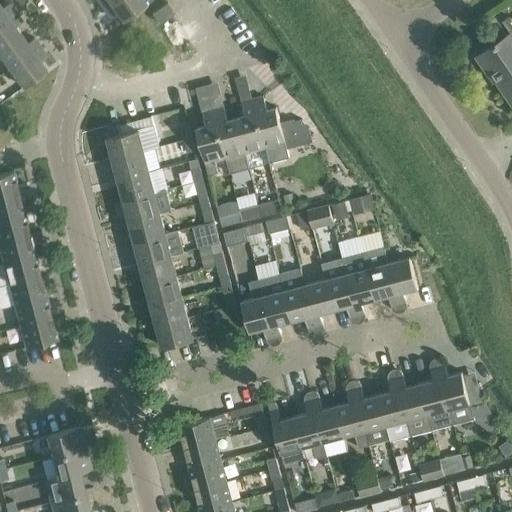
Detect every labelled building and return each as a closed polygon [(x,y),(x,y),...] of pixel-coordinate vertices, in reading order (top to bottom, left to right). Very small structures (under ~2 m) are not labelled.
[(144,0),(113,0),(103,7),(110,16),(117,11),(123,20),(147,3),(144,0)] [(152,13),(160,23),(175,12),(168,1),(152,13)] [(0,22),(16,11),(9,2),(2,7),(0,3),(0,22)] [(0,22),(0,49),(22,34),(16,25),(23,20),(16,11),(0,22)] [(492,71),(511,99),(511,32),(478,55),(490,73),(492,71)] [(0,49),(0,53),(11,68),(42,46),(35,37),(28,42),(22,34),(0,49)] [(42,46),(11,68),(24,86),(47,69),(41,60),(48,55),(42,46)] [(264,95),(253,98),(266,146),(286,141),(288,148),(313,141),(309,127),(298,130),(295,118),(281,121),(277,106),(268,109),(264,95)] [(246,114),(237,117),(246,152),(266,146),(253,98),(242,101),(246,114)] [(225,105),(214,108),(226,157),(231,172),(250,167),(246,152),(237,117),(228,119),(225,105)] [(226,157),(214,108),(203,111),(206,125),(197,127),(209,174),(218,171),(215,160),(226,157)] [(108,136),(114,158),(145,150),(139,128),(149,126),(147,116),(109,126),(112,135),(108,136)] [(181,127),(185,139),(193,137),(190,125),(181,127)] [(193,137),(185,139),(186,146),(188,151),(196,149),(193,137)] [(114,158),(119,179),(150,171),(145,150),(114,158)] [(192,169),(196,181),(204,179),(201,166),(192,169)] [(0,196),(19,191),(14,170),(0,173),(0,196)] [(119,179),(125,199),(156,191),(150,171),(119,179)] [(196,181),(201,201),(209,199),(207,191),(204,179),(196,181)] [(0,218),(25,212),(19,191),(0,196),(0,218)] [(125,199),(130,220),(161,212),(156,191),(125,199)] [(369,193),(352,198),(356,213),(376,208),(373,195),(372,192),(371,193),(369,193)] [(280,198),(259,203),(263,215),(283,210),(280,198)] [(201,201),(207,223),(215,220),(209,199),(201,201)] [(348,199),(335,202),(339,219),(353,216),(348,199)] [(240,208),(240,209),(243,220),(263,215),(259,203),(240,208)] [(312,224),(313,228),(329,224),(330,228),(335,226),(329,203),(308,209),(312,224)] [(243,220),(240,209),(220,215),(222,225),(243,220)] [(307,211),(298,213),(303,231),(312,228),(307,211)] [(0,241),(30,233),(25,212),(0,218),(0,241)] [(130,220),(136,241),(167,233),(161,212),(130,220)] [(266,220),(270,233),(291,228),(288,215),(266,220)] [(207,223),(212,244),(221,242),(218,233),(215,220),(207,223)] [(263,221),(246,225),(250,239),(251,243),(260,240),(258,233),(265,231),(263,221)] [(250,239),(246,225),(224,231),(228,245),(250,239)] [(136,241),(141,262),(172,254),(183,251),(178,230),(167,233),(136,241)] [(0,263),(4,262),(5,262),(36,254),(30,233),(0,241),(0,263)] [(212,244),(218,264),(226,262),(223,250),(221,242),(212,244)] [(389,261),(385,246),(364,251),(376,297),(390,294),(393,307),(393,308),(395,309),(397,311),(399,311),(401,312),(402,311),(389,261)] [(364,251),(343,256),(360,322),(363,321),(364,320),(365,319),(366,318),(366,317),(367,315),(366,313),(363,300),(376,297),(364,251)] [(5,262),(10,283),(41,275),(36,254),(5,262)] [(141,262),(147,283),(178,275),(172,254),(141,262)] [(360,322),(343,256),(322,262),(327,278),(334,308),(348,304),(351,317),(352,319),(353,320),(354,321),(356,322),(357,322),(359,322),(360,322)] [(411,256),(389,261),(402,311),(404,311),(405,310),(406,309),(407,309),(407,307),(408,305),(408,303),(408,301),(405,290),(419,286),(411,256)] [(221,277),(223,286),(231,283),(229,274),(226,262),(218,264),(204,268),(208,280),(221,277)] [(301,267),(280,273),(293,319),(306,315),(309,328),(310,330),(312,331),(313,332),(316,333),(319,333),(314,313),(301,267)] [(280,273),(259,278),(277,344),(279,343),(281,342),(282,340),(283,338),(283,337),(283,335),(279,322),(293,319),(280,273)] [(10,283),(16,305),(47,296),(41,275),(10,283)] [(147,283),(152,304),(183,296),(178,275),(147,283)] [(259,278),(249,281),(254,297),(242,300),(250,330),(264,326),(268,340),(269,342),(271,343),(272,344),(274,344),(275,344),(277,344),(259,278)] [(327,278),(306,283),(314,313),(319,333),(320,333),(321,332),(322,331),(323,330),(324,329),(325,327),(325,326),(325,325),(321,311),(334,308),(327,278)] [(223,286),(228,306),(237,304),(234,292),(231,283),(223,286)] [(16,305),(21,326),(53,317),(47,296),(16,305)] [(152,304),(158,325),(189,317),(183,296),(152,304)] [(228,306),(232,318),(240,316),(237,304),(228,306)] [(53,317),(21,326),(27,347),(58,338),(53,317)] [(189,317),(158,325),(163,346),(194,338),(189,317)] [(420,382),(432,428),(453,422),(436,357),(435,357),(434,358),(432,360),(431,361),(431,363),(431,364),(431,366),(434,379),(420,382)] [(436,357),(453,422),(475,416),(463,371),(449,374),(446,362),(445,361),(445,360),(443,359),(441,357),(438,357),(436,357)] [(378,393),(390,438),(391,437),(391,439),(411,434),(395,368),(394,368),(392,369),(391,370),(390,371),(390,372),(389,374),(389,375),(389,376),(389,377),(392,390),(378,393)] [(395,368),(411,434),(432,428),(420,382),(407,385),(404,372),(403,372),(403,371),(402,370),(401,369),(400,369),(400,368),(397,368),(395,368)] [(337,404),(344,434),(355,431),(359,445),(369,443),(353,379),(352,379),(352,380),(351,380),(349,382),(348,383),(347,385),(347,387),(347,389),(350,400),(337,404)] [(353,379),(369,443),(390,438),(378,393),(365,396),(362,384),(361,382),(359,380),(358,379),(357,379),(355,379),(354,379),(353,379)] [(309,411),(295,415),(303,445),(313,442),(317,458),(327,455),(324,440),(311,390),(309,391),(307,392),(306,394),(305,396),(305,398),(306,400),(309,411)] [(311,390),(324,440),(344,434),(337,404),(324,407),(321,395),(319,393),(319,392),(318,391),(317,391),(317,390),(316,390),(314,390),(312,390),(311,390)] [(242,405),(244,410),(263,406),(262,400),(242,405)] [(282,451),(303,445),(295,415),(282,418),(278,406),(278,405),(277,404),(276,403),(274,401),(273,401),(271,400),(270,400),(269,401),(282,451)] [(258,416),(260,426),(269,424),(266,414),(258,416)] [(180,424),(185,446),(216,437),(211,416),(180,424)] [(269,424),(260,426),(263,437),(271,435),(269,424)] [(52,453),(53,455),(87,447),(81,425),(47,434),(52,453)] [(185,446),(191,467),(222,458),(216,437),(185,446)] [(87,447),(53,455),(53,456),(59,477),(80,471),(92,468),(87,447)] [(461,453),(440,458),(444,473),(465,468),(462,458),(461,453)] [(268,458),(271,468),(280,466),(277,456),(268,458)] [(0,468),(8,467),(6,457),(0,458),(0,468)] [(191,467),(196,488),(227,479),(222,458),(191,467)] [(422,470),(420,470),(423,479),(424,479),(424,480),(445,475),(444,473),(440,458),(420,463),(422,470)] [(271,468),(274,478),(282,476),(280,466),(271,468)] [(14,488),(8,467),(0,468),(0,478),(3,491),(14,488)] [(46,480),(52,501),(85,492),(80,471),(59,477),(46,480)] [(485,473),(471,476),(474,486),(487,483),(485,473)] [(381,491),(377,474),(357,479),(361,496),(381,491)] [(474,486),(471,476),(458,480),(460,490),(474,486)] [(196,488),(202,509),(233,500),(227,479),(196,488)] [(442,484),(429,488),(431,498),(445,494),(442,484)] [(431,498),(429,488),(415,491),(418,501),(431,498)] [(52,501),(54,511),(90,511),(85,492),(52,501)] [(400,495),(386,499),(389,509),(402,505),(400,495)] [(317,497),(296,503),(298,511),(299,511),(319,506),(317,497)] [(279,500),(282,510),(291,508),(288,498),(279,500)] [(376,511),(389,509),(386,499),(373,502),(375,511),(376,511)] [(5,502),(7,511),(17,510),(15,500),(5,502)] [(202,509),(202,511),(235,511),(233,500),(202,509)]
